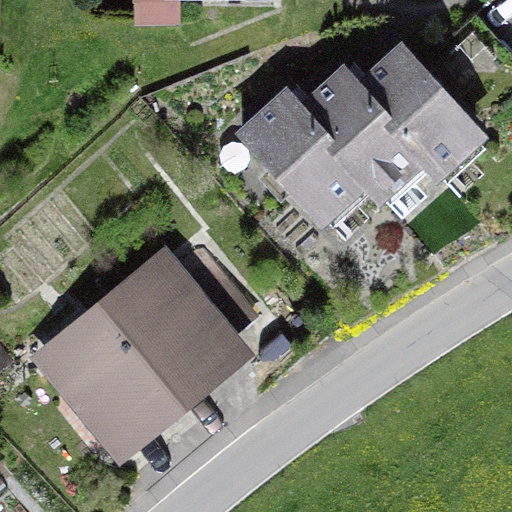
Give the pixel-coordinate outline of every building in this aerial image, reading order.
[(511,56),(475,15),(432,54),(490,117),(511,97),(511,56)] [(357,88),(417,153),(432,170),(476,130),(401,48),(357,88)] [(300,110),(360,175),(375,191),(417,153),(357,88),(343,71),(300,110)] [(286,93),(242,133),(316,215),(360,175),(300,110),(286,93)] [(197,250),(62,362),(119,432),(222,347),(220,344),(251,315),(197,250)]
